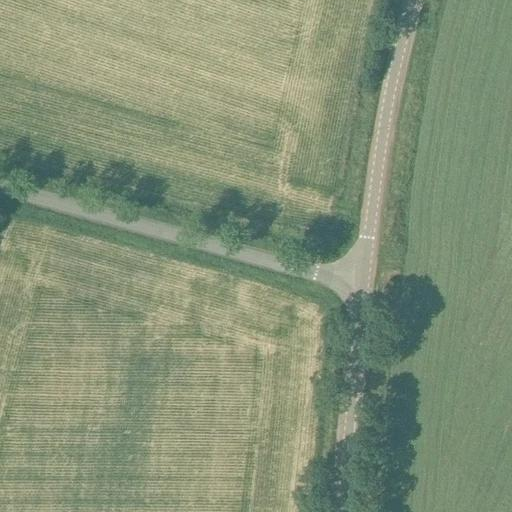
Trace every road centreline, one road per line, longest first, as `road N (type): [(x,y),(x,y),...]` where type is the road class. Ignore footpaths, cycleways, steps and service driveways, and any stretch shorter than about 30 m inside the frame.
road 1 (unclassified): [(359,279),(0,180)]
road 2 (unclassified): [(359,279),(423,0)]
road 3 (unclassified): [(339,511),(359,279)]
